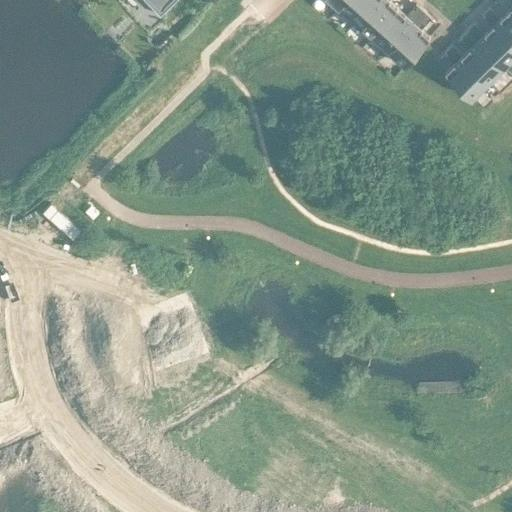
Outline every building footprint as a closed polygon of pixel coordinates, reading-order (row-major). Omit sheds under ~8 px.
[(163,0),(144,0),(154,9),(163,0)] [(337,0),(354,14),(366,0),(337,0)] [(366,0),(354,14),(370,29),(395,0),(394,0),(366,0)] [(370,29),(386,43),(421,4),(417,0),(410,0),(404,8),(395,0),(370,29)] [(480,8),(490,18),(511,40),(511,9),(506,3),(498,11),(487,0),(480,8)] [(421,4),(386,43),(402,58),(412,47),(428,30),(419,22),(429,11),(421,4)] [(472,15),(465,22),(502,61),(511,50),(511,40),(490,18),(482,26),(472,15)] [(468,40),(460,48),(459,48),(486,76),(502,61),(465,22),(457,30),(468,40)] [(459,48),(460,48),(449,37),(442,45),(452,55),(443,64),(470,91),(486,76),(459,48)] [(125,301),(70,306),(74,348),(129,343),(125,301)] [(167,432),(158,447),(162,450),(159,456),(188,475),(199,458),(220,471),(235,446),(215,433),(217,429),(187,411),(172,435),(167,432)] [(20,469),(16,471),(36,495),(26,504),(32,511),(52,511),(51,510),(71,494),(38,454),(35,456),(32,453),(17,465),(20,469)]
